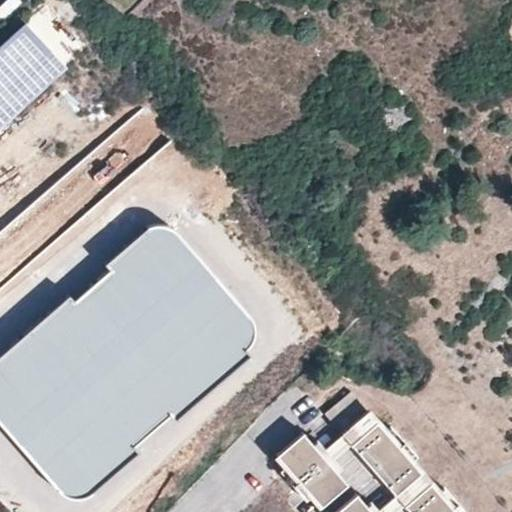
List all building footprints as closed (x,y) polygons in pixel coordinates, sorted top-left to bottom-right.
[(0,46),(0,132),(63,72),(19,26),(0,46)] [(74,305),(71,300),(0,358),(0,424),(65,497),(74,500),(82,499),(92,496),(140,454),(133,448),(172,414),(177,421),(251,356),(247,350),(252,343),(255,335),(254,324),(246,313),(177,233),(167,228),(160,228),(150,231),(108,266),(113,272),(74,305)] [(378,417),(352,440),(397,491),(423,468),(378,417)] [(304,430),(278,453),(323,504),(349,481),(304,430)] [(461,511),(432,478),(406,501),(415,511),(461,511)] [(376,511),(358,491),(334,511),(376,511)]
